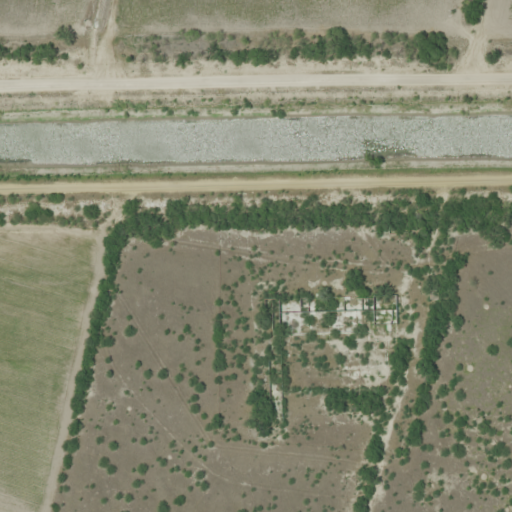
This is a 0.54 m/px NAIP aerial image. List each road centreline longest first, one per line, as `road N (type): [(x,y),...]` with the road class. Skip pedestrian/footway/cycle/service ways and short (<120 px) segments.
road 1 (residential): [(0,87),(511,76)]
road 2 (residential): [(511,176),(0,185)]
